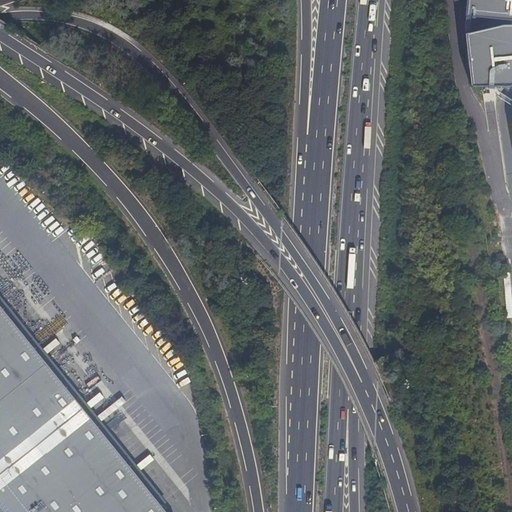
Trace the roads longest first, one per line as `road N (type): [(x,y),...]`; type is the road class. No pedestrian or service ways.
road 1 (motorway): [(355,375),(352,346),(327,290),(151,68),(115,35),(74,18),(0,14)]
road 2 (motorway): [(0,77),(63,129),(170,260),(233,403),(254,511)]
road 3 (motorway): [(355,375),(283,253),(230,198),(135,121),(0,33)]
road 4 (unclassified): [(0,181),(179,402),(201,511)]
road 5 (motorway): [(320,119),(302,511)]
road 6 (motorway): [(342,356),(372,0)]
road 7 (motorway): [(358,511),(354,406),(342,356)]
road 8 (motorway): [(335,511),(342,356)]
road 9 (motorway): [(404,511),(355,375)]
road 10 (motorway): [(306,0),(305,85),(320,119)]
